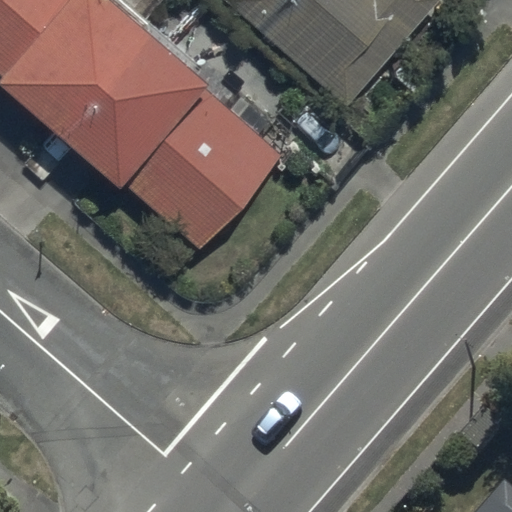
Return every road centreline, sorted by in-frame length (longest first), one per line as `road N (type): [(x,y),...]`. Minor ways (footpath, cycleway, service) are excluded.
road 1 (secondary): [(229,506),(511,184)]
road 2 (tertiary): [(0,313),(229,506)]
